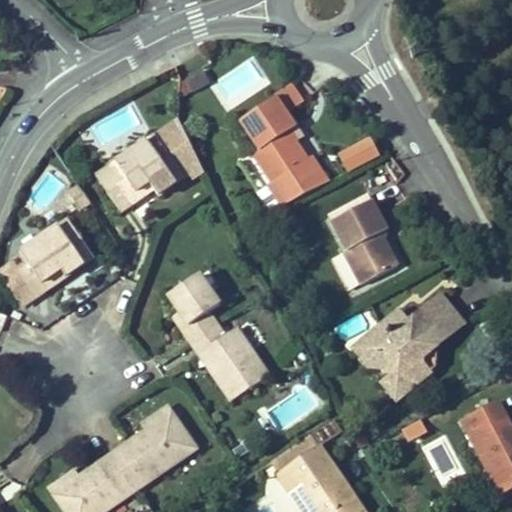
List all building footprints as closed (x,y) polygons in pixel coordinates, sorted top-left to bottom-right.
[(247,61),(210,84),(227,110),(263,87),(247,61)] [(292,108),(306,102),(296,82),(282,88),(292,108)] [(330,183),(313,158),(309,160),(296,142),(290,132),(296,128),(277,99),(241,122),(260,151),(254,155),(273,184),(258,194),(269,213),(280,206),(282,209),(330,183)] [(187,180),(203,169),(179,121),(171,126),(176,133),(161,143),(156,136),(113,166),(120,176),(104,187),(121,213),(137,203),(133,196),(150,184),(159,197),(185,178),(187,180)] [(161,143),(176,133),(171,126),(156,136),(161,143)] [(303,138),(296,128),(290,132),(296,142),(303,138)] [(346,170),(381,158),(374,137),(339,149),(346,170)] [(91,204),(79,187),(70,193),(82,211),(91,204)] [(333,223),(372,202),(369,196),(330,216),(333,223)] [(399,267),(382,235),(388,232),(372,202),(333,223),(348,251),(345,253),(362,286),(399,267)] [(66,278),(95,259),(70,221),(22,253),(30,266),(19,273),(13,265),(0,273),(0,274),(17,301),(30,293),(34,299),(48,291),(43,284),(62,272),(66,278)] [(48,291),(66,278),(62,272),(43,284),(48,291)] [(209,314),(221,306),(200,276),(169,298),(181,314),(189,327),(183,331),(192,344),(218,326),(209,314)] [(22,308),(34,299),(30,293),(17,301),(22,308)] [(432,372),(425,364),(427,351),(435,344),(437,347),(464,325),(441,298),(411,323),(392,340),(382,328),(360,346),(378,369),(387,378),(383,383),(398,401),(432,372)] [(392,340),(411,323),(401,312),(382,328),(392,340)] [(189,327),(181,314),(174,319),(183,331),(189,327)] [(270,377),(237,329),(225,337),(218,326),(192,344),(200,356),(206,352),(219,371),(213,375),(232,403),(270,377)] [(437,369),(439,349),(437,347),(435,344),(427,351),(425,364),(432,372),(437,369)] [(378,369),(360,346),(355,350),(370,367),(378,369)] [(219,371),(206,352),(200,356),(213,375),(219,371)] [(398,401),(383,383),(375,389),(390,407),(398,401)] [(511,489),(511,426),(502,407),(466,424),(501,495),(511,489)] [(155,480),(198,450),(168,408),(142,426),(146,432),(151,438),(133,451),(128,445),(113,455),(131,481),(147,470),(155,480)] [(410,441),(428,433),(422,420),(404,428),(410,441)] [(133,451),(151,438),(146,432),(128,445),(133,451)] [(363,511),(323,449),(321,450),(312,437),(271,463),(292,494),(297,491),(311,511),(363,511)] [(64,511),(108,511),(122,503),(115,492),(131,481),(113,455),(98,465),(103,472),(85,484),(81,478),(76,471),(49,490),(64,511)] [(85,484),(103,472),(98,465),(81,478),(85,484)] [(311,511),(297,491),(292,494),(303,511),(311,511)]
